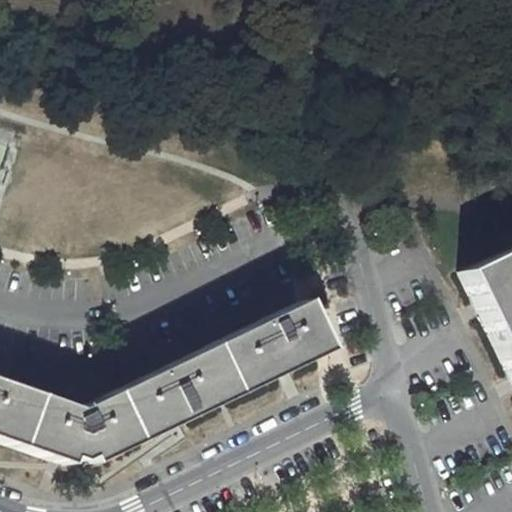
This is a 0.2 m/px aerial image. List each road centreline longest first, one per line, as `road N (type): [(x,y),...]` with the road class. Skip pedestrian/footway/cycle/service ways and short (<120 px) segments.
road 1 (residential): [(130,511),(389,386)]
road 2 (residential): [(389,386),(342,216)]
road 3 (residential): [(424,511),(389,386)]
